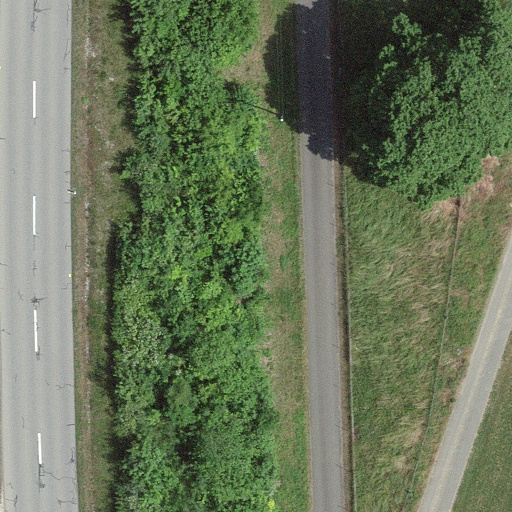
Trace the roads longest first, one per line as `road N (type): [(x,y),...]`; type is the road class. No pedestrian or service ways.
road 1 (unclassified): [(314,0),(335,511)]
road 2 (primary): [(35,0),(43,511)]
road 3 (track): [(511,287),(433,511)]
